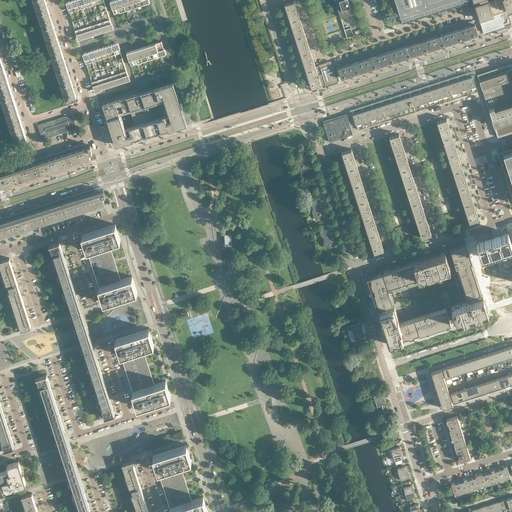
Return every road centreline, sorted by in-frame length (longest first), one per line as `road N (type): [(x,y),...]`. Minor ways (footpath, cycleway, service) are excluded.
road 1 (residential): [(425,480),(353,269)]
road 2 (tertiary): [(511,34),(304,101)]
road 3 (tertiary): [(308,114),(511,49)]
road 4 (tertiary): [(298,103),(107,162)]
road 5 (residential): [(122,212),(182,402)]
road 6 (residential): [(188,400),(127,211)]
road 7 (tertiary): [(114,176),(302,116)]
road 8 (residential): [(441,242),(403,123)]
road 9 (residential): [(393,257),(356,138)]
road 10 (residential): [(353,269),(316,151)]
road 11 (unclassified): [(300,0),(319,58),(378,39)]
